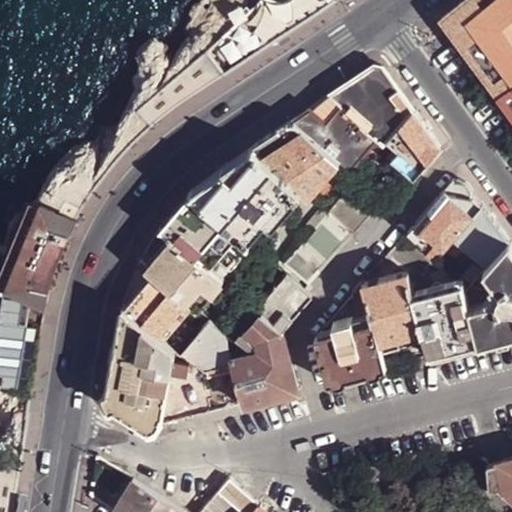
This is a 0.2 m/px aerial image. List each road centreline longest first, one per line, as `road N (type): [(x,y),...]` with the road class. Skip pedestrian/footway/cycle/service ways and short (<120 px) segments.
road 1 (secondary): [(66,413),(91,274),(140,187),(167,160),(380,13)]
road 2 (residential): [(322,432),(298,334),(469,139)]
road 3 (residential): [(66,413),(152,457),(255,449),(322,432)]
road 4 (residential): [(322,432),(511,385)]
road 5 (residential): [(469,139),(380,13)]
